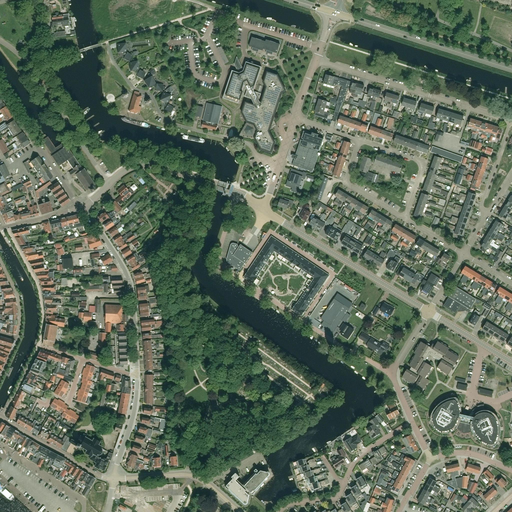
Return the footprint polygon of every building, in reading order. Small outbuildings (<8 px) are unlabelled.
[(156,15),(159,0),(149,0),(146,13),(156,15)] [(67,18),(52,20),(53,25),(62,24),(63,27),(69,26),(68,18),(67,18)] [(256,39),(252,37),(249,46),(253,48),(252,50),(258,52),(259,50),(263,51),(263,49),(267,50),(266,53),(272,55),(273,52),(277,54),(280,44),(276,43),(275,44),(270,42),(270,41),(266,40),(266,42),(262,40),(261,42),(256,40),(256,39)] [(126,43),(117,44),(118,53),(123,53),(125,56),(123,58),(129,62),(133,56),(127,52),(126,43)] [(136,76),(143,79),(146,73),(145,73),(139,70),(138,61),(129,63),(131,72),(135,71),(138,74),(136,76)] [(269,131),(267,131),(269,126),(271,126),(272,123),(270,122),(272,117),(273,117),(281,93),(282,93),(282,92),(281,92),(281,91),(282,88),(283,87),(283,88),(284,88),(277,75),(271,73),(271,74),(271,75),(268,76),(266,76),(267,76),(266,75),(264,82),(267,87),(261,103),(260,103),(260,102),(258,100),(259,100),(261,94),(255,92),(254,92),(254,91),(262,67),(246,62),(244,70),(242,70),(242,69),(241,69),(240,69),(239,70),(239,71),(239,72),(238,73),(232,71),(223,98),(238,103),(245,84),(248,90),(247,90),(245,97),(251,99),(252,99),(254,104),(255,104),(254,105),(249,103),(249,104),(249,105),(246,107),(245,106),(244,106),(242,112),(247,122),(245,124),(245,125),(244,128),(243,128),(243,129),(242,131),(241,131),(241,132),(239,136),(243,137),(244,137),(247,137),(248,138),(248,137),(251,137),(252,138),(255,138),(261,149),(267,151),(268,151),(267,151),(268,150),(271,148),(272,149),(274,143),(269,131)] [(334,77),(326,75),(323,83),(334,87),(335,86),(336,85),(342,86),(337,101),(338,101),(342,103),(345,102),(351,81),(334,77)] [(155,91),(162,92),(163,85),(156,84),(151,76),(144,81),(148,88),(152,86),(156,88),(155,91)] [(350,92),(353,93),(352,96),(354,97),(358,84),(352,82),(350,92)] [(358,84),(354,97),(357,98),(359,92),(362,93),(364,86),(358,84)] [(164,110),(170,114),(174,108),(168,104),(171,95),(167,94),(169,92),(169,93),(173,90),(170,87),(163,92),(160,100),(164,102),(166,108),(164,110)] [(374,96),(376,89),(370,88),(367,97),(370,98),(369,101),(372,102),(373,99),(374,96)] [(134,91),(129,111),(136,113),(141,96),(139,95),(139,93),(134,91)] [(389,108),(393,95),(387,93),(384,100),(388,101),(386,107),(389,108)] [(393,95),(389,108),(392,109),(393,103),(397,104),(399,97),(393,95)] [(406,113),(411,100),(404,98),(402,106),(405,107),(404,113),(406,113)] [(317,105),(325,108),(328,109),(328,107),(328,106),(326,105),(327,102),(319,99),(317,105)] [(411,100),(406,113),(409,114),(411,108),(415,110),(417,102),(411,100)] [(425,113),(428,105),(422,103),(419,111),(425,113)] [(205,123),(203,122),(202,127),(216,131),(218,126),(215,125),(215,123),(218,124),(222,107),(207,104),(204,120),(206,121),(205,123)] [(325,108),(317,105),(315,112),(319,113),(318,116),(327,119),(329,113),(324,112),(325,108)] [(428,105),(425,113),(432,115),(434,107),(428,105)] [(0,110),(3,116),(9,112),(6,107),(0,110)] [(442,122),(443,120),(442,120),(445,111),(439,109),(436,118),(440,119),(439,121),(442,122)] [(449,122),(451,113),(445,111),(442,120),(443,120),(449,122)] [(9,112),(3,116),(7,121),(13,117),(9,112)] [(451,113),(449,122),(454,123),(457,115),(451,113)] [(119,115),(118,120),(146,129),(148,124),(119,115)] [(457,115),(454,123),(461,125),(463,116),(457,115)] [(344,125),(346,118),(340,116),(338,123),(344,125)] [(352,117),(350,116),(349,119),(346,118),(344,125),(349,127),(351,120),(352,117)] [(470,133),(472,134),(477,121),(471,119),(470,122),(468,122),(466,127),(471,129),(470,133)] [(7,129),(9,132),(18,126),(14,120),(6,125),(4,123),(0,125),(0,129),(2,132),(7,129)] [(369,123),(365,121),(365,122),(363,121),(362,123),(360,130),(366,132),(368,125),(369,123)] [(474,138),(475,135),(475,133),(479,134),(480,129),(480,130),(483,122),(477,121),(472,134),(471,137),(474,138)] [(360,130),(362,123),(357,122),(354,129),(360,130)] [(488,124),(484,138),(486,139),(487,135),(490,136),(493,126),(488,124)] [(18,126),(9,132),(7,133),(10,136),(12,135),(13,136),(21,131),(18,126)] [(499,128),(493,126),(490,136),(489,140),(488,142),(490,143),(491,141),(493,137),(499,139),(502,131),(499,130),(499,128)] [(388,129),(387,129),(386,128),(385,131),(382,130),(379,137),(385,139),(388,129)] [(391,130),(390,130),(388,129),(385,139),(391,141),(393,134),(391,133),(391,130)] [(292,165),(313,172),(324,139),(317,137),(318,135),(312,133),(312,134),(303,131),(301,140),(298,150),(297,150),(295,156),(294,155),(292,156),(294,159),(295,159),(294,163),(293,163),(292,165)] [(16,142),(25,136),(23,132),(12,140),(13,141),(15,140),(16,142)] [(176,132),(175,137),(198,143),(199,138),(176,132)] [(399,144),(402,137),(396,135),(393,142),(399,144)] [(25,136),(16,142),(14,143),(17,147),(19,146),(18,145),(28,139),(25,136)] [(63,143),(55,148),(48,137),(42,141),(52,155),(51,156),(58,166),(67,160),(72,168),(75,166),(74,165),(78,162),(66,146),(63,143)] [(21,149),(30,143),(28,139),(18,145),(19,146),(17,147),(18,149),(20,148),(21,149)] [(412,141),(410,148),(416,150),(418,143),(412,141)] [(428,143),(427,142),(427,143),(425,142),(424,145),(422,152),(427,154),(430,147),(427,146),(428,143)] [(418,143),(416,150),(422,152),(424,145),(418,143)] [(340,146),(339,149),(341,150),(340,152),(347,155),(349,149),(342,147),(340,146)] [(479,163),(487,165),(489,159),(486,158),(487,156),(481,154),(480,157),(481,157),(480,160),(474,158),(473,160),(479,163)] [(34,167),(42,162),(38,156),(30,162),(34,167)] [(367,175),(369,169),(372,161),(367,159),(367,160),(365,159),(361,172),(367,175)] [(42,162),(34,167),(37,172),(45,167),(45,166),(42,162)] [(75,166),(72,168),(74,170),(69,173),(72,177),(75,175),(86,191),(89,189),(91,193),(95,190),(94,189),(95,188),(94,186),(95,185),(84,169),(83,169),(78,162),(74,165),(75,166)] [(375,162),(372,172),(380,175),(381,172),(399,177),(401,170),(375,162)] [(468,167),(477,170),(476,173),(483,176),(485,171),(469,165),(468,167)] [(45,167),(37,172),(41,178),(49,172),(45,167)] [(331,171),(334,172),(333,175),(340,177),(342,171),(335,169),(332,168),(331,171)] [(292,188),(291,191),(297,193),(302,178),(305,179),(307,173),(303,172),(303,173),(291,169),(290,173),(292,174),(290,179),(291,179),(290,182),(288,181),(286,186),(292,188)] [(49,172),(41,178),(45,183),(53,178),(49,172)] [(465,176),(481,182),(483,176),(476,173),(474,177),(465,174),(464,176),(465,176)] [(459,185),(462,176),(457,174),(454,183),(459,185)] [(481,182),(465,176),(464,179),(470,180),(469,181),(473,182),(472,185),(471,188),(475,189),(476,187),(479,188),(481,182)] [(24,186),(22,187),(23,193),(27,192),(25,185),(26,185),(31,183),(29,179),(22,183),(24,186)] [(435,187),(435,186),(436,185),(433,184),(434,181),(427,179),(425,184),(435,187)] [(5,181),(1,183),(0,183),(0,190),(0,191),(0,190),(0,194),(1,196),(10,192),(5,181)] [(51,184),(50,182),(50,181),(35,191),(37,198),(40,197),(38,193),(51,184)] [(52,193),(61,187),(57,182),(49,188),(51,192),(52,193)] [(12,192),(22,187),(24,186),(22,183),(11,189),(12,192)] [(119,205),(121,203),(133,193),(129,189),(128,190),(124,185),(117,191),(121,196),(118,198),(116,200),(119,205)] [(55,198),(64,192),(61,187),(52,193),(53,194),(55,198)] [(337,205),(339,201),(340,199),(344,193),(339,190),(335,196),(337,197),(336,200),(334,203),(337,205)] [(55,198),(58,201),(58,203),(67,197),(64,192),(55,198)] [(459,196),(474,201),(476,195),(469,192),(467,196),(460,193),(459,196)] [(349,196),(344,193),(340,199),(345,202),(349,196)] [(465,204),(472,207),(474,201),(459,196),(457,195),(456,198),(466,201),(465,204)] [(346,206),(348,207),(354,199),(349,196),(345,202),(347,203),(346,206)] [(58,203),(59,203),(62,207),(70,201),(67,197),(58,203)] [(280,199),(278,206),(287,209),(288,207),(292,208),(294,201),(285,198),(284,200),(280,199)] [(348,207),(351,209),(353,207),(355,208),(359,202),(354,199),(348,207)] [(31,201),(32,207),(35,217),(39,216),(37,205),(35,205),(34,203),(34,200),(31,201)] [(115,210),(117,212),(121,208),(115,201),(110,205),(115,210)] [(13,202),(12,202),(8,204),(7,204),(0,207),(0,211),(0,212),(8,208),(11,207),(10,205),(13,203),(13,202)] [(26,204),(27,206),(28,208),(28,210),(28,211),(30,218),(35,217),(32,207),(30,207),(29,202),(26,203),(26,204)] [(44,203),(48,213),(53,212),(50,202),(45,203),(44,203)] [(359,202),(355,208),(360,211),(364,205),(359,202)] [(44,203),(43,204),(39,205),(42,215),(48,213),(44,203)] [(305,203),(301,210),(298,214),(300,216),(302,218),(302,219),(305,221),(311,213),(307,210),(309,206),(305,203)] [(472,207),(465,204),(463,207),(454,204),(453,207),(455,207),(470,213),(472,207)] [(365,214),(369,208),(364,205),(360,211),(358,213),(356,217),(354,221),(357,223),(358,222),(357,222),(359,218),(360,219),(362,215),(361,215),(363,213),(365,214)] [(8,208),(0,212),(2,215),(11,211),(12,211),(11,209),(14,208),(13,206),(11,207),(8,208)] [(511,210),(505,206),(502,211),(509,215),(511,210)] [(460,216),(468,218),(470,213),(455,207),(454,210),(462,212),(460,216)] [(373,219),(377,213),(372,210),(368,216),(373,219)] [(13,213),(12,211),(11,211),(2,215),(4,219),(9,217),(9,216),(12,215),(14,215),(16,214),(15,212),(13,213)] [(30,218),(28,211),(20,212),(20,213),(21,220),(30,218)] [(509,215),(502,211),(499,216),(506,220),(509,215)] [(105,212),(98,217),(98,218),(99,220),(100,220),(101,222),(108,218),(109,219),(114,215),(112,213),(108,215),(107,216),(105,212)] [(377,213),(373,219),(379,222),(382,216),(377,213)] [(75,224),(76,228),(83,226),(82,220),(79,221),(77,215),(71,216),(73,224),(75,224)] [(325,217),(323,215),(320,220),(315,227),(321,231),(325,224),(322,222),(325,217)] [(71,216),(66,217),(68,226),(70,228),(70,229),(76,228),(75,224),(73,224),(71,216)] [(384,226),(384,225),(387,219),(382,216),(379,222),(384,225),(384,226)] [(451,219),(466,224),(468,218),(460,216),(459,219),(452,216),(451,219)] [(62,226),(63,229),(64,231),(68,230),(70,228),(68,226),(66,217),(60,219),(62,226)] [(116,219),(114,217),(110,220),(103,224),(103,225),(105,228),(107,230),(114,225),(120,221),(118,219),(117,220),(117,221),(116,219)] [(310,224),(315,227),(320,220),(314,217),(310,224)] [(63,229),(62,226),(61,226),(60,219),(50,221),(51,228),(58,227),(59,230),(63,229)] [(382,228),(385,230),(387,227),(389,229),(393,222),(387,219),(384,225),(384,226),(382,228)] [(456,227),(464,230),(466,224),(451,219),(450,222),(457,224),(456,227)] [(342,230),(345,232),(352,221),(349,220),(346,225),(346,224),(342,230)] [(348,234),(355,223),(352,221),(345,232),(348,234)] [(504,233),(506,230),(503,228),(505,226),(502,224),(502,225),(496,221),(493,226),(499,230),(504,233)] [(121,226),(120,225),(119,224),(115,227),(108,232),(110,234),(109,234),(111,237),(111,236),(112,237),(119,232),(117,230),(121,227),(121,226)] [(330,226),(325,233),(331,237),(337,228),(338,226),(335,224),(332,228),(330,226)] [(397,234),(401,227),(396,224),(392,230),(397,234)] [(464,230),(456,227),(449,225),(448,227),(455,230),(454,233),(462,236),(464,230)] [(14,237),(24,235),(29,234),(28,229),(32,229),(31,226),(11,231),(14,237)] [(500,234),(497,232),(499,230),(493,226),(490,231),(499,236),(503,239),(505,236),(500,233),(500,234)] [(241,235),(245,230),(241,227),(237,233),(241,235)] [(401,227),(397,234),(402,237),(406,230),(401,227)] [(337,228),(331,237),(337,241),(341,233),(342,231),(337,228)] [(407,240),(411,234),(406,230),(402,237),(407,240)] [(503,239),(499,236),(490,231),(487,236),(493,239),(494,237),(497,239),(501,242),(503,239)] [(90,249),(102,245),(95,233),(86,236),(85,236),(86,238),(90,249)] [(114,242),(115,242),(116,244),(127,238),(125,235),(122,238),(120,234),(113,239),(112,240),(114,242)] [(133,234),(131,235),(127,237),(127,238),(116,244),(118,247),(117,248),(119,250),(120,249),(120,250),(127,246),(125,242),(128,240),(128,241),(135,237),(133,234)] [(406,242),(404,246),(407,247),(410,241),(412,243),(416,237),(411,234),(407,240),(406,242)] [(19,245),(29,243),(24,235),(14,237),(19,245)] [(345,236),(341,243),(343,244),(343,245),(346,247),(347,246),(347,247),(351,240),(352,238),(346,235),(345,236)] [(271,236),(269,240),(278,246),(280,242),(271,236)] [(368,245),(370,246),(371,246),(376,237),(373,236),(368,245)] [(492,246),(497,249),(499,246),(494,243),(495,241),(493,240),(493,239),(487,236),(484,241),(492,246)] [(351,240),(347,247),(353,250),(357,243),(358,241),(352,238),(351,240)] [(419,251),(421,248),(425,242),(420,238),(416,245),(419,246),(416,250),(419,252),(419,251)] [(134,248),(139,244),(136,240),(131,243),(134,248)] [(274,251),(278,246),(269,240),(265,246),(274,252),(274,251)] [(357,243),(353,250),(358,254),(362,247),(364,245),(358,241),(357,243)] [(497,249),(492,246),(484,241),(481,246),(483,247),(481,250),(485,253),(488,247),(497,253),(496,255),(500,258),(503,252),(497,249)] [(283,257),(289,248),(280,242),(278,246),(274,251),(283,257)] [(421,248),(426,251),(430,245),(425,242),(421,248)] [(228,262),(228,263),(240,270),(245,263),(245,264),(253,253),(241,244),(239,246),(238,245),(238,244),(234,243),(233,243),(232,243),(232,244),(231,244),(231,245),(227,258),(227,259),(227,260),(227,261),(227,262),(228,262)] [(427,255),(429,257),(435,248),(430,245),(426,251),(429,252),(427,255)] [(274,252),(265,246),(260,253),(269,259),(274,252)] [(122,255),(123,257),(124,257),(125,257),(132,253),(128,247),(121,252),(123,254),(122,255)] [(289,261),(290,261),(295,252),(289,248),(283,257),(289,261)] [(429,257),(432,258),(434,255),(436,257),(440,251),(435,248),(429,257)] [(369,260),(373,253),(368,250),(363,257),(369,260)] [(43,258),(43,256),(42,253),(38,254),(36,251),(24,254),(28,261),(43,258)] [(139,259),(141,258),(145,255),(146,255),(145,253),(144,252),(139,255),(140,256),(138,257),(135,254),(126,259),(126,260),(125,260),(127,263),(128,262),(129,265),(139,259)] [(295,265),(301,256),(295,252),(290,261),(289,261),(295,265)] [(379,257),(375,264),(380,267),(385,260),(383,259),(386,254),(382,252),(379,257)] [(269,259),(260,253),(256,259),(265,265),(269,259)] [(375,264),(379,257),(373,253),(369,260),(375,264)] [(436,262),(441,265),(443,261),(446,263),(450,257),(444,253),(441,259),(439,257),(436,262)] [(104,265),(112,261),(108,254),(100,259),(103,263),(100,264),(102,266),(104,265)] [(301,269),(307,260),(301,256),(295,265),(301,269)] [(387,267),(386,268),(389,270),(390,269),(393,271),(398,264),(400,259),(396,257),(394,260),(393,261),(392,260),(391,260),(387,267)] [(62,264),(63,269),(73,268),(72,258),(62,259),(62,264)] [(31,267),(44,265),(43,259),(29,262),(31,267)] [(139,259),(129,265),(131,268),(130,268),(131,270),(132,270),(133,271),(140,267),(138,263),(140,261),(139,259)] [(265,265),(256,259),(252,265),(261,271),(265,265)] [(307,273),(313,264),(307,260),(301,269),(307,273)] [(313,264),(307,273),(314,278),(320,269),(313,264)] [(405,279),(410,272),(404,268),(405,266),(402,264),(399,269),(402,271),(399,275),(405,279)] [(44,269),(44,265),(31,267),(35,273),(46,273),(46,272),(47,271),(47,269),(44,269)] [(261,271),(252,265),(248,271),(258,277),(257,277),(261,271)] [(463,283),(471,269),(465,266),(461,273),(464,275),(460,281),(463,283)] [(314,278),(314,279),(323,285),(329,275),(320,269),(314,278)] [(471,269),(463,283),(465,284),(469,278),(472,279),(476,273),(471,269)] [(258,277),(248,271),(244,277),(253,284),(258,277)] [(410,272),(405,279),(411,283),(414,278),(421,282),(424,277),(421,274),(420,275),(417,273),(415,275),(410,272)] [(473,289),(481,276),(476,273),(472,279),(475,281),(471,287),(473,289)] [(421,291),(421,292),(426,295),(428,293),(429,293),(434,286),(435,287),(437,284),(440,279),(438,277),(437,278),(432,274),(431,276),(429,279),(425,277),(422,283),(425,285),(423,289),(421,291)] [(147,275),(145,275),(146,276),(135,279),(137,284),(145,281),(144,278),(147,277),(147,275)] [(481,276),(473,289),(476,290),(479,284),(482,286),(486,279),(481,276)] [(224,277),(221,281),(242,295),(245,291),(224,277)] [(309,286),(318,292),(323,285),(314,279),(309,286)] [(484,295),(492,282),(486,279),(482,286),(485,288),(481,294),(484,295)] [(495,290),(497,285),(492,282),(484,295),(486,297),(488,293),(492,295),(495,290)] [(305,292),(314,298),(318,292),(309,286),(305,292)] [(449,296),(443,306),(456,313),(457,311),(460,307),(465,310),(469,312),(470,310),(471,310),(470,309),(476,300),(454,287),(448,296),(449,296)] [(497,303),(505,290),(500,287),(496,294),(499,296),(495,302),(497,303)] [(506,300),(510,293),(505,290),(497,303),(500,305),(503,298),(506,300)] [(149,298),(149,301),(161,300),(160,297),(160,291),(156,292),(156,297),(149,298)] [(301,298),(310,304),(314,298),(305,292),(301,298)] [(44,305),(57,306),(61,306),(61,301),(52,300),(53,297),(44,297),(44,305)] [(296,303),(306,310),(310,304),(301,298),(297,304),(296,303)] [(324,321),(321,324),(333,332),(342,320),(345,315),(347,313),(349,309),(334,298),(321,318),(324,321)] [(89,312),(92,313),(99,313),(100,300),(95,299),(95,306),(89,306),(89,312)] [(296,303),(292,310),(302,316),(306,310),(296,303)] [(382,306),(380,310),(384,312),(390,315),(394,308),(391,307),(384,303),(383,303),(381,306),(382,306)] [(56,311),(57,306),(44,305),(45,313),(53,314),(53,311),(56,311)] [(122,309),(122,305),(105,305),(105,323),(106,323),(111,323),(121,324),(121,322),(122,322),(122,319),(120,319),(120,315),(122,315),(122,312),(122,309)] [(4,306),(4,307),(4,310),(3,310),(0,310),(0,314),(3,315),(3,312),(4,312),(17,312),(17,306),(5,306),(4,306)] [(479,313),(475,310),(471,317),(472,317),(469,322),(472,323),(471,324),(474,326),(474,325),(475,325),(480,317),(477,316),(479,313)] [(91,322),(91,321),(92,313),(89,312),(84,312),(84,313),(83,318),(83,321),(91,322)] [(122,322),(128,322),(128,314),(125,314),(125,312),(122,312),(122,315),(120,315),(120,319),(122,319),(122,322)] [(345,315),(342,320),(345,322),(350,315),(347,313),(345,315)] [(64,327),(65,319),(61,319),(57,318),(57,316),(46,315),(46,324),(57,326),(64,327)] [(128,322),(122,322),(121,322),(121,324),(121,325),(117,325),(117,332),(125,331),(125,329),(128,329),(128,322)] [(487,333),(492,325),(487,322),(482,330),(487,333)] [(341,334),(348,339),(354,330),(347,325),(346,325),(344,323),(340,329),(343,332),(342,335),(341,334)] [(17,326),(9,324),(7,333),(10,334),(16,335),(17,326)] [(57,331),(57,327),(57,326),(46,324),(43,340),(42,344),(53,347),(57,331)] [(492,325),(487,333),(493,336),(498,329),(492,325)] [(498,340),(503,332),(498,329),(493,336),(498,340)] [(503,332),(498,340),(504,343),(509,335),(503,332)] [(98,347),(107,348),(108,333),(99,333),(98,347)] [(370,337),(362,333),(359,338),(367,343),(370,337)] [(0,336),(0,337),(0,343),(11,348),(14,340),(0,336)] [(384,346),(371,338),(367,345),(381,354),(384,350),(387,351),(390,346),(386,343),(384,346)] [(407,369),(402,377),(403,377),(414,384),(416,385),(414,387),(417,389),(422,392),(429,380),(426,377),(432,366),(425,362),(426,359),(429,354),(437,359),(439,360),(439,359),(442,360),(438,367),(449,374),(450,372),(452,370),(455,364),(457,361),(459,357),(448,350),(449,348),(438,341),(435,345),(433,344),(431,347),(421,341),(414,353),(416,354),(409,366),(412,367),(409,371),(407,369)] [(0,347),(9,352),(11,348),(0,344),(0,343),(0,347)] [(9,352),(0,347),(0,352),(7,356),(9,352)] [(47,358),(49,353),(40,350),(38,354),(47,358)] [(49,353),(47,358),(49,359),(52,360),(55,361),(56,361),(57,361),(57,362),(58,362),(58,364),(57,366),(58,367),(59,367),(61,362),(63,357),(58,356),(58,355),(49,353)] [(67,366),(69,359),(63,357),(61,362),(64,364),(63,365),(67,366)] [(31,368),(42,371),(46,363),(36,359),(31,368)] [(64,374),(63,378),(72,381),(73,378),(67,376),(70,368),(72,369),(75,361),(69,359),(67,366),(65,371),(64,374)] [(83,371),(92,374),(95,367),(86,365),(85,368),(84,368),(83,371)] [(44,375),(44,373),(45,373),(41,372),(42,371),(31,368),(29,372),(37,376),(38,373),(44,375)] [(108,378),(112,379),(114,374),(101,370),(98,379),(102,381),(103,376),(108,378)] [(90,381),(92,374),(83,371),(82,375),(83,375),(82,379),(90,381)] [(42,379),(38,377),(37,376),(29,372),(26,378),(35,382),(37,379),(40,381),(41,381),(42,379)] [(121,386),(122,387),(131,388),(130,379),(123,377),(121,386)] [(36,388),(38,388),(39,386),(36,385),(34,384),(35,382),(26,378),(24,382),(33,386),(36,388)] [(92,382),(90,381),(82,379),(81,382),(82,383),(81,386),(90,389),(92,382)] [(58,386),(60,388),(66,392),(68,389),(67,388),(69,384),(62,380),(58,386)] [(33,386),(24,382),(20,389),(29,394),(33,386)] [(58,386),(56,390),(54,393),(61,397),(64,394),(65,394),(66,392),(60,388),(58,386)] [(87,396),(90,389),(81,386),(80,390),(79,389),(78,393),(87,396)] [(479,388),(478,394),(492,397),(492,395),(493,393),(493,391),(479,388)] [(20,402),(25,392),(19,390),(14,400),(20,402)] [(85,403),(87,396),(78,393),(77,396),(78,396),(77,400),(85,403)] [(431,418),(431,419),(431,421),(431,422),(431,423),(432,425),(433,427),(434,428),(434,429),(435,429),(436,428),(437,429),(439,430),(441,431),(443,432),(442,433),(444,434),(446,434),(448,433),(449,433),(450,433),(452,432),(453,431),(454,430),(456,429),(457,427),(458,428),(458,429),(464,433),(471,432),(471,431),(472,431),(473,433),(474,434),(475,436),(477,438),(478,440),(481,442),(482,441),(483,442),(485,443),(486,443),(488,444),(487,446),(492,447),(493,448),(493,447),(494,447),(495,446),(495,447),(496,445),(498,442),(499,440),(499,438),(500,435),(500,433),(500,431),(500,428),(500,426),(500,424),(499,421),(498,419),(497,417),(496,415),(495,414),(494,413),(493,412),(490,411),(489,411),(487,410),(486,410),(484,410),(483,405),(480,405),(477,406),(478,407),(476,408),(475,409),(473,411),(474,413),(473,415),(471,416),(460,414),(460,412),(461,412),(461,409),(461,407),(460,404),(459,402),(458,400),(458,399),(457,399),(457,398),(456,398),(456,397),(453,398),(451,398),(449,399),(447,400),(445,401),(443,401),(441,403),(439,404),(438,405),(436,407),(436,408),(434,409),(433,412),(432,413),(432,414),(431,416),(431,418)] [(57,410),(62,401),(59,400),(58,401),(55,398),(50,406),(57,410)] [(11,407),(17,410),(20,402),(14,400),(11,407)] [(63,414),(66,409),(67,406),(64,404),(65,403),(62,401),(57,410),(63,414)] [(399,413),(396,406),(394,407),(393,404),(387,406),(389,410),(386,411),(390,419),(393,418),(396,417),(395,415),(399,413)] [(143,413),(152,415),(152,413),(155,413),(155,411),(168,412),(168,408),(153,406),(153,409),(144,407),(143,413)] [(17,410),(11,407),(6,417),(12,420),(16,412),(20,414),(21,412),(17,410)] [(68,420),(73,411),(70,409),(69,410),(66,409),(63,414),(61,416),(68,420)] [(73,411),(68,420),(74,424),(79,416),(75,414),(76,413),(73,411)] [(384,421),(378,415),(376,417),(381,423),(384,421)] [(16,423),(24,427),(28,421),(19,416),(16,423)] [(369,433),(372,438),(380,433),(375,425),(378,423),(375,418),(370,421),(372,424),(371,426),(368,428),(370,433),(369,433)] [(34,425),(36,421),(35,420),(33,423),(28,421),(24,427),(31,431),(34,425)] [(122,425),(116,423),(114,431),(120,433),(119,433),(120,433),(123,425),(122,425)] [(0,436),(3,439),(3,438),(4,438),(11,427),(7,425),(1,433),(0,433),(0,436)] [(39,427),(34,425),(31,431),(37,435),(42,426),(40,425),(39,427)] [(148,429),(140,426),(138,432),(146,434),(147,433),(149,434),(150,430),(148,429)] [(11,427),(4,438),(6,439),(5,440),(6,441),(4,444),(6,445),(7,443),(8,443),(16,430),(15,430),(11,427)] [(42,438),(46,431),(42,429),(38,435),(42,438)] [(16,430),(8,443),(9,444),(11,441),(12,440),(14,441),(19,433),(16,430)] [(49,431),(48,433),(46,431),(42,438),(46,441),(50,434),(51,432),(49,431)] [(19,433),(14,441),(16,443),(17,442),(22,435),(19,433)] [(54,445),(58,438),(50,434),(46,441),(54,445)] [(106,459),(104,459),(102,457),(101,459),(96,456),(97,455),(98,455),(101,454),(103,452),(102,448),(101,448),(102,447),(98,445),(100,442),(94,438),(93,439),(89,437),(89,439),(85,437),(86,435),(83,434),(82,437),(80,436),(76,442),(75,441),(67,437),(60,449),(66,452),(70,445),(69,444),(70,443),(73,445),(79,448),(80,446),(83,448),(82,450),(83,449),(86,450),(85,453),(91,457),(90,459),(96,463),(95,466),(99,469),(99,468),(104,470),(106,466),(105,466),(109,460),(110,460),(113,454),(109,452),(107,456),(106,459)] [(19,443),(14,450),(16,451),(20,444),(25,436),(22,435),(17,442),(19,443)] [(58,438),(54,445),(60,449),(67,437),(68,437),(65,435),(62,441),(58,438)] [(147,439),(146,439),(147,437),(145,436),(145,438),(137,435),(135,441),(143,444),(143,442),(146,443),(147,439)] [(356,445),(361,441),(358,435),(352,439),(351,437),(344,442),(350,452),(357,447),(356,445)] [(409,445),(414,442),(411,435),(402,439),(406,446),(408,446),(409,445)] [(22,446),(18,452),(20,454),(23,447),(24,447),(29,439),(28,439),(25,436),(20,444),(22,446)] [(26,448),(22,455),(24,456),(25,455),(27,451),(27,450),(32,441),(29,439),(24,447),(26,448)] [(25,455),(24,456),(26,458),(28,454),(29,454),(30,452),(31,452),(32,454),(33,455),(34,454),(35,455),(41,446),(40,446),(38,445),(33,442),(33,441),(32,441),(27,450),(27,451),(25,455)] [(414,442),(409,445),(413,452),(418,450),(414,442)] [(142,447),(134,444),(132,450),(140,453),(142,453),(143,450),(141,449),(142,447)] [(41,446),(35,455),(36,456),(41,458),(37,466),(41,468),(45,457),(49,451),(41,446)] [(169,456),(170,465),(173,465),(174,466),(176,465),(177,465),(176,456),(172,457),(172,453),(168,453),(167,446),(164,446),(165,456),(169,456)] [(372,458),(376,464),(384,459),(381,455),(387,451),(384,446),(375,452),(374,451),(372,452),(375,456),(372,458)] [(337,452),(340,456),(337,458),(335,456),(330,459),(332,461),(332,462),(336,468),(346,462),(343,457),(346,455),(342,449),(337,452)] [(49,451),(45,457),(50,460),(48,465),(49,466),(51,467),(51,465),(57,455),(49,451)] [(128,460),(141,464),(143,465),(144,462),(137,459),(138,456),(130,454),(130,455),(129,455),(128,456),(129,457),(128,460)] [(405,461),(413,465),(414,464),(415,461),(402,454),(400,458),(402,459),(402,458),(404,459),(403,461),(405,462),(405,461)] [(57,455),(51,465),(56,468),(57,468),(60,469),(60,468),(61,468),(62,466),(64,462),(66,460),(65,459),(57,455)] [(160,457),(157,458),(156,456),(154,455),(153,456),(152,456),(152,455),(150,459),(152,459),(152,461),(153,461),(153,467),(161,466),(162,466),(162,462),(161,463),(160,460),(160,457)] [(376,464),(372,458),(370,460),(368,458),(367,459),(367,460),(359,466),(362,471),(367,468),(369,472),(375,468),(373,466),(376,464)] [(298,461),(296,462),(297,465),(296,466),(297,469),(315,463),(314,459),(309,460),(307,463),(306,459),(304,459),(303,459),(298,461)] [(61,470),(58,476),(60,477),(61,475),(61,476),(62,474),(66,468),(66,467),(67,466),(68,467),(70,468),(71,466),(72,464),(66,460),(64,462),(62,466),(61,468),(63,469),(62,470),(61,470)] [(144,465),(143,465),(141,464),(128,460),(127,462),(126,463),(126,464),(126,465),(126,466),(134,468),(136,469),(137,466),(143,468),(144,465)] [(401,464),(402,464),(411,469),(412,466),(413,466),(413,465),(405,461),(405,462),(403,461),(401,464)] [(411,469),(402,464),(401,466),(394,462),(393,465),(397,467),(398,466),(400,467),(399,469),(400,470),(401,469),(409,473),(410,472),(409,472),(411,469)] [(310,468),(316,466),(315,463),(297,469),(300,468),(301,471),(299,472),(300,474),(320,468),(311,471),(310,468)] [(62,474),(61,476),(63,477),(66,472),(70,474),(75,466),(75,465),(72,464),(71,466),(70,468),(68,467),(67,466),(66,467),(66,468),(62,474)] [(401,472),(400,473),(397,471),(395,471),(406,477),(408,474),(409,473),(401,469),(400,470),(399,469),(400,467),(398,466),(397,467),(393,465),(392,466),(396,468),(396,469),(401,472)] [(70,474),(68,476),(70,477),(73,479),(74,478),(75,476),(79,469),(80,469),(79,468),(75,466),(70,474)] [(475,481),(478,482),(479,480),(480,477),(478,476),(479,474),(481,468),(475,466),(472,472),(476,473),(475,476),(476,477),(476,479),(475,481)] [(314,473),(321,471),(320,468),(300,474),(300,475),(303,474),(304,477),(303,477),(304,480),(323,474),(315,476),(314,473)] [(76,479),(74,482),(75,483),(75,484),(76,485),(78,480),(79,480),(84,472),(80,469),(79,469),(75,476),(74,478),(76,479)] [(247,503),(249,495),(248,493),(250,491),(252,493),(254,491),(255,492),(264,483),(263,482),(269,475),(270,475),(269,473),(269,472),(261,470),(259,472),(256,469),(254,471),(257,473),(243,487),(236,480),(240,476),(236,473),(235,474),(226,477),(231,481),(226,486),(229,488),(228,489),(231,492),(232,491),(234,493),(233,494),(237,497),(238,497),(245,504),(246,504),(247,503)] [(494,477),(489,472),(487,470),(484,473),(491,480),(493,478),(494,477)] [(406,477),(395,471),(393,475),(405,481),(405,480),(405,479),(406,477)] [(74,487),(72,489),(75,491),(79,486),(82,487),(89,475),(84,472),(79,480),(78,480),(76,485),(74,487)] [(318,479),(324,477),(323,474),(304,480),(307,479),(308,483),(307,483),(308,486),(328,479),(318,482),(318,479)] [(86,489),(83,495),(85,496),(90,489),(91,487),(95,479),(89,475),(85,483),(88,485),(87,487),(86,489)] [(358,478),(356,479),(357,481),(359,484),(357,486),(360,491),(365,488),(367,486),(366,484),(361,476),(360,475),(361,475),(360,475),(358,478)] [(395,481),(402,485),(404,482),(405,481),(393,475),(392,477),(396,479),(395,481)] [(427,484),(433,487),(436,489),(439,491),(440,488),(438,487),(435,485),(436,482),(430,478),(427,484)] [(497,479),(495,480),(495,481),(497,483),(502,488),(507,483),(502,478),(499,481),(497,479)] [(324,485),(329,483),(328,479),(308,486),(311,485),(312,488),(310,489),(311,492),(313,491),(318,490),(319,491),(321,490),(321,489),(322,488),(321,484),(324,485)] [(447,484),(457,489),(457,488),(455,480),(446,482),(447,484)] [(466,491),(473,493),(477,484),(469,481),(466,491)] [(400,489),(392,485),(392,486),(390,485),(391,483),(389,482),(387,482),(386,483),(389,484),(386,489),(390,491),(391,489),(398,493),(399,490),(400,490),(400,489)] [(353,487),(351,489),(352,490),(354,493),(351,495),(354,499),(355,499),(362,495),(362,494),(360,491),(357,486),(355,484),(352,486),(353,487)] [(424,490),(430,493),(433,487),(427,484),(424,490)] [(488,492),(492,497),(497,492),(491,486),(489,488),(490,490),(488,492)] [(443,502),(447,504),(453,491),(450,489),(443,502)] [(430,493),(424,490),(421,495),(433,502),(434,499),(429,496),(430,493)] [(348,495),(346,497),(347,498),(349,502),(346,503),(349,508),(357,503),(355,499),(354,499),(351,495),(350,492),(347,495),(348,495)] [(475,501),(478,499),(472,493),(469,492),(467,494),(471,498),(470,500),(466,497),(464,498),(472,506),(475,508),(475,507),(476,508),(477,506),(478,504),(475,501)] [(492,497),(488,492),(483,496),(488,501),(492,497)] [(433,502),(421,495),(418,501),(424,504),(425,502),(428,503),(431,504),(433,502)] [(472,506),(464,498),(463,497),(462,498),(458,496),(457,499),(460,500),(465,505),(462,508),(463,509),(462,510),(464,511),(465,511),(466,511),(471,511),(472,510),(470,508),(472,506)] [(379,500),(381,501),(393,505),(394,500),(385,497),(384,499),(380,497),(379,500)] [(342,504),(341,505),(342,508),(344,510),(341,511),(351,511),(352,511),(349,508),(346,503),(345,501),(342,504)] [(383,507),(391,510),(393,505),(381,501),(380,503),(383,504),(381,507),(382,507),(383,507)]
